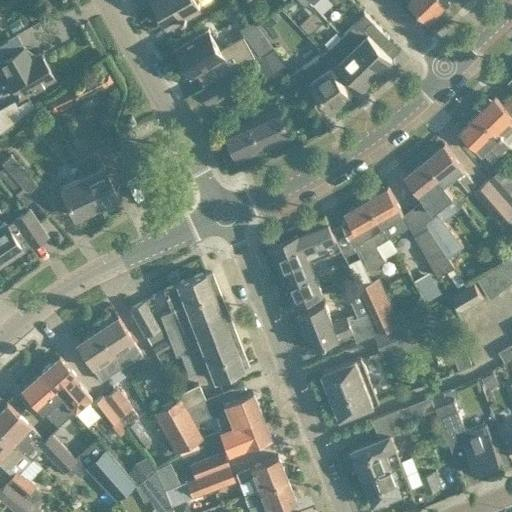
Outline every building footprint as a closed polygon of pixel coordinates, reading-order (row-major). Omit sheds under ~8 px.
[(187,13),(191,11),(201,5),(198,0),(156,0),(169,23),(183,15),(184,17),(188,15),(187,13)] [(450,3),(449,0),(410,0),(428,19),(438,9),(442,11),(450,3)] [(390,37),(372,19),(365,11),(342,34),(354,46),(378,71),(393,56),(382,45),(390,37)] [(250,38),(259,33),(253,23),(244,28),(250,38)] [(211,27),(176,46),(193,76),(198,73),(205,85),(256,55),(244,35),(223,47),(211,27)] [(342,34),(323,53),(329,61),(328,61),(331,65),(346,85),(355,76),(364,85),(378,71),(354,46),(342,34)] [(20,96),(37,87),(54,77),(40,51),(31,57),(24,45),(0,59),(0,83),(9,78),(20,96)] [(275,48),(259,56),(264,65),(280,57),(275,48)] [(292,73),(295,77),(307,93),(316,87),(332,108),(352,94),(346,85),(331,65),(328,61),(329,61),(323,53),(322,53),(321,51),(311,59),(292,73)] [(238,68),(230,73),(236,84),(244,79),(238,68)] [(209,102),(238,87),(236,84),(230,73),(202,88),(209,102)] [(71,101),(80,96),(73,83),(47,96),(55,113),(73,104),(71,101)] [(511,110),(496,94),(478,112),(488,122),(503,138),(509,143),(511,145),(511,110)] [(29,97),(17,104),(23,114),(34,105),(29,97)] [(279,105),(226,128),(238,157),(292,135),(279,105)] [(509,143),(503,138),(488,122),(478,112),(460,129),(492,161),(500,154),(499,154),(509,143)] [(132,125),(136,122),(132,115),(128,117),(132,125)] [(472,179),(473,178),(445,142),(424,159),(437,174),(444,183),(456,174),(468,189),(476,183),(472,179)] [(90,153),(75,160),(82,173),(80,173),(97,205),(118,195),(113,184),(125,178),(108,144),(90,153)] [(11,152),(1,161),(4,164),(3,165),(21,186),(32,198),(33,197),(39,204),(47,213),(57,204),(45,192),(42,188),(11,152)] [(437,174),(424,159),(406,173),(425,197),(426,197),(435,209),(453,195),(444,183),(437,174)] [(511,180),(500,167),(489,177),(511,203),(511,180)] [(60,184),(45,192),(57,204),(67,199),(72,209),(75,216),(97,205),(80,173),(60,184)] [(511,203),(489,177),(478,186),(474,190),(501,220),(508,214),(511,219),(511,203)] [(383,224),(390,236),(403,228),(403,229),(411,225),(389,185),(368,197),(369,199),(383,224)] [(21,186),(14,192),(23,203),(25,204),(32,198),(21,186)] [(377,243),(390,236),(383,224),(369,199),(368,197),(346,210),(349,216),(343,219),(355,244),(357,244),(370,267),(385,258),(377,243)] [(46,234),(35,217),(29,209),(7,223),(5,220),(0,223),(0,259),(21,246),(23,249),(46,234)] [(429,225),(434,233),(449,255),(464,244),(438,212),(426,221),(429,225)] [(287,306),(305,299),(315,295),(323,292),(314,269),(310,259),(342,247),(330,221),(314,227),(310,219),(266,236),(262,244),(287,306)] [(429,225),(414,233),(438,275),(447,270),(456,264),(449,255),(434,233),(429,225)] [(499,262),(511,277),(511,257),(510,255),(505,259),(499,262)] [(489,269),(503,287),(511,280),(511,277),(499,262),(489,269)] [(478,276),(490,297),(503,287),(489,269),(478,276)] [(172,310),(159,315),(175,355),(201,345),(206,356),(235,345),(241,343),(232,322),(227,324),(222,311),(227,309),(212,271),(207,273),(206,270),(163,288),(170,306),(172,310)] [(379,276),(366,283),(360,287),(372,311),(381,331),(400,323),(379,276)] [(460,309),(483,295),(475,281),(452,295),(460,309)] [(169,345),(159,327),(144,300),(130,307),(146,335),(156,353),(169,345)] [(357,340),(381,331),(372,311),(349,319),(347,314),(332,320),(325,301),(318,304),(299,311),(300,313),(296,315),(308,347),(313,346),(314,347),(340,337),(339,337),(354,331),(357,340)] [(122,365),(134,357),(142,352),(117,314),(97,327),(122,365)] [(414,341),(406,322),(375,334),(383,353),(414,341)] [(76,341),(87,358),(101,379),(110,373),(122,365),(97,327),(76,341)] [(511,342),(499,350),(506,361),(511,357),(511,342)] [(201,345),(175,355),(176,355),(180,353),(188,373),(209,365),(214,378),(225,374),(244,367),(243,365),(248,363),(241,343),(235,345),(206,356),(201,345)] [(469,353),(456,358),(459,367),(472,362),(469,353)] [(59,354),(40,371),(61,394),(61,393),(75,409),(88,424),(99,415),(89,403),(86,399),(92,394),(78,378),(79,377),(72,369),(59,354)] [(340,416),(380,401),(362,355),(322,371),(340,416)] [(40,371),(22,386),(35,402),(51,419),(52,418),(57,424),(75,409),(61,393),(61,394),(40,371)] [(494,371),(482,376),(487,386),(498,381),(494,371)] [(185,406),(205,398),(198,383),(178,393),(179,396),(185,406)] [(117,387),(105,396),(119,416),(125,423),(137,415),(131,407),(117,387)] [(253,390),(225,401),(224,401),(221,392),(205,398),(185,406),(194,422),(194,421),(213,412),(215,417),(228,411),(233,424),(262,413),(253,390)] [(102,393),(89,403),(99,415),(107,425),(110,422),(119,416),(105,396),(102,393)] [(190,442),(202,436),(194,421),(194,422),(185,406),(179,396),(154,411),(177,450),(190,442)] [(435,405),(459,466),(473,460),(476,469),(501,460),(486,422),(466,429),(454,398),(435,405)] [(7,401),(0,408),(0,428),(31,458),(42,447),(63,469),(64,468),(70,474),(81,463),(74,457),(51,433),(39,444),(34,439),(40,433),(21,415),(7,401)] [(363,473),(364,475),(402,460),(391,432),(411,425),(406,411),(414,408),(412,403),(404,405),(372,417),(380,436),(352,447),(359,463),(357,465),(360,473),(363,473)] [(233,424),(220,429),(224,443),(228,452),(252,443),(271,435),(262,413),(233,424)] [(143,446),(151,440),(135,419),(127,425),(143,446)] [(0,428),(0,463),(6,469),(11,464),(16,468),(6,480),(34,503),(39,497),(29,489),(34,483),(29,479),(40,467),(31,458),(0,428)] [(107,446),(85,467),(115,499),(136,480),(107,446)] [(189,463),(178,468),(183,480),(186,479),(228,462),(223,449),(189,463)] [(253,475),(258,488),(287,477),(278,454),(260,461),(236,471),(239,481),(253,475)] [(374,501),(412,486),(402,460),(364,475),(364,476),(362,479),(365,486),(368,486),(374,501)] [(228,463),(228,462),(186,479),(187,480),(193,495),(216,485),(215,481),(233,473),(228,463)] [(155,467),(136,483),(144,499),(151,495),(164,488),(155,467)] [(427,491),(440,487),(434,470),(421,475),(427,491)] [(265,511),(296,500),(287,477),(258,488),(244,494),(250,507),(251,511),(265,511)] [(6,480),(0,487),(0,495),(19,511),(44,511),(34,503),(6,480)] [(470,495),(441,504),(443,511),(451,511),(473,506),(470,495)] [(190,511),(186,499),(174,504),(177,511),(190,511)]
